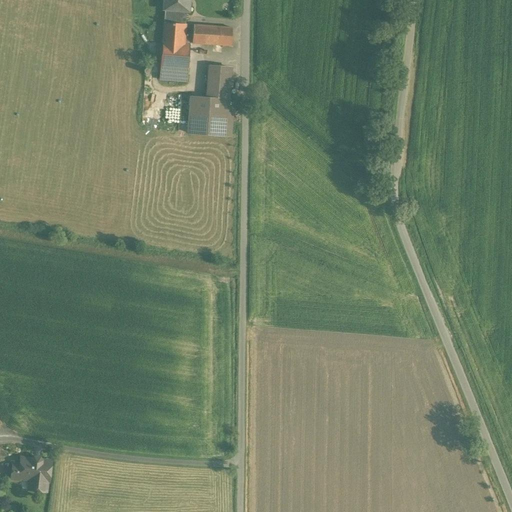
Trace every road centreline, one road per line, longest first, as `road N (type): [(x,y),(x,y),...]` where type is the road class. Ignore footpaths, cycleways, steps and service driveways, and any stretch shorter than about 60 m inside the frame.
road 1 (unclassified): [(511,500),(398,215),(416,0)]
road 2 (unclassified): [(239,511),(245,0)]
